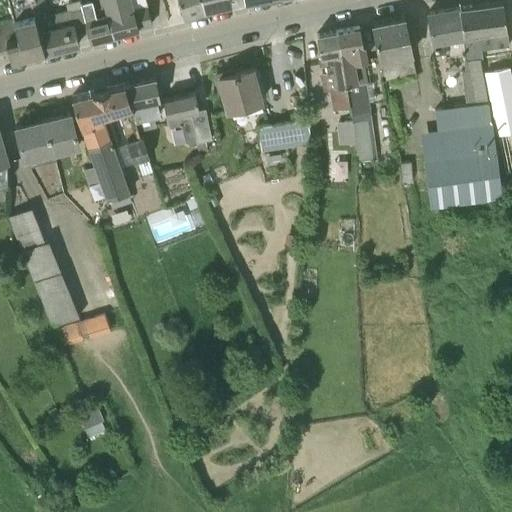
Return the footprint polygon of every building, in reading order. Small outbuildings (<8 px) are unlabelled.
[(35,0),(34,0),(6,0),(12,18),(23,57),(43,52),(30,2),(35,0)] [(46,14),(42,0),(36,0),(35,0),(30,2),(43,52),(78,44),(75,33),(87,30),(81,7),(69,10),(68,8),(46,14)] [(89,40),(112,34),(102,0),(78,0),(81,7),(87,30),(89,40)] [(102,0),(113,35),(152,24),(145,0),(102,0)] [(179,0),(184,16),(204,9),(201,0),(179,0)] [(229,0),(201,0),(204,9),(231,3),(229,0)] [(465,54),(466,59),(481,57),(482,57),(481,49),(508,45),(502,1),(496,2),(457,7),(464,51),(465,54)] [(448,56),(465,54),(464,51),(457,7),(427,12),(432,42),(433,42),(434,51),(447,49),(448,56)] [(383,80),(415,73),(411,55),(403,16),(371,23),(383,80)] [(10,60),(23,57),(12,18),(0,21),(0,53),(8,51),(10,60)] [(359,26),(337,30),(349,106),(350,117),(354,143),(354,146),(355,151),(356,152),(355,156),(356,161),(359,161),(373,160),(366,110),(370,110),(369,100),(366,82),(368,82),(359,26)] [(337,30),(317,34),(322,65),(326,65),(327,70),(323,71),(325,88),(331,87),(335,108),(349,106),(337,30)] [(481,58),(484,70),(508,65),(506,53),(481,58)] [(466,70),(462,71),(467,104),(488,101),(481,57),(466,59),(465,59),(465,61),(466,70)] [(232,68),(213,73),(218,92),(222,91),(227,112),(261,103),(251,67),(233,72),(232,68)] [(124,84),(131,106),(132,106),(136,117),(134,118),(136,131),(155,127),(153,115),(159,113),(156,99),(160,98),(155,77),(124,84)] [(123,83),(71,95),(107,199),(109,198),(129,192),(130,192),(122,167),(114,145),(103,115),(131,106),(124,84),(123,84),(123,83)] [(195,92),(162,99),(168,128),(181,125),(185,142),(196,140),(198,152),(207,151),(205,140),(212,139),(206,108),(198,109),(195,92)] [(440,146),(422,148),(424,166),(425,174),(429,207),(448,205),(456,204),(465,202),(501,198),(492,122),(489,101),(488,101),(467,104),(442,107),(435,108),(437,128),(440,146)] [(71,111),(45,118),(53,153),(80,147),(71,111)] [(309,116),(289,119),(294,145),(308,143),(309,116)] [(337,145),(354,143),(350,117),(344,118),(344,120),(335,121),(337,145)] [(23,161),(53,153),(45,118),(14,126),(23,161)] [(289,119),(270,123),(275,149),(277,148),(294,145),(289,119)] [(270,123),(256,125),(260,151),(275,149),(270,123)] [(142,136),(126,141),(133,164),(136,163),(147,159),(149,159),(142,136)] [(87,185),(98,181),(93,165),(82,169),(87,185)] [(52,326),(70,319),(51,274),(38,243),(45,240),(31,205),(6,215),(21,250),(34,281),(52,326)] [(191,206),(151,221),(158,241),(199,226),(191,206)] [(64,346),(109,331),(103,311),(57,326),(64,346)] [(198,397),(204,409),(222,401),(216,389),(198,397)] [(96,403),(77,411),(88,437),(107,429),(96,403)]
